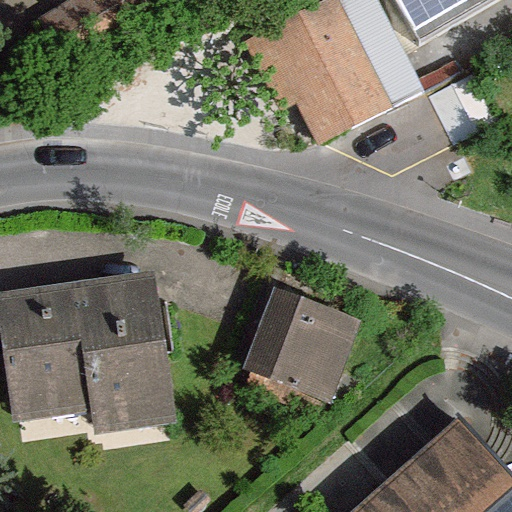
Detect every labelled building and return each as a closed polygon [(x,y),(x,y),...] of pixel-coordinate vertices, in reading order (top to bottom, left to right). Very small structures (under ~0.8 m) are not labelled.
[(159,15),(149,0),(72,0),(40,20),(48,31),(67,62),(71,69),(159,15)] [(340,0),(339,1),(393,109),(427,92),(380,0),(340,0)] [(491,0),(394,0),(419,42),(491,0)] [(393,109),(339,1),(254,43),(285,105),(303,96),(327,142),(393,109)] [(67,62),(48,31),(10,55),(29,86),(67,62)] [(502,122),(477,75),(431,98),(456,146),(459,145),(502,122)] [(175,418),(155,281),(5,302),(22,417),(99,406),(102,429),(175,418)] [(361,340),(278,311),(249,393),(332,422),(361,340)] [(386,511),(511,511),(511,483),(472,438),(386,511)]
